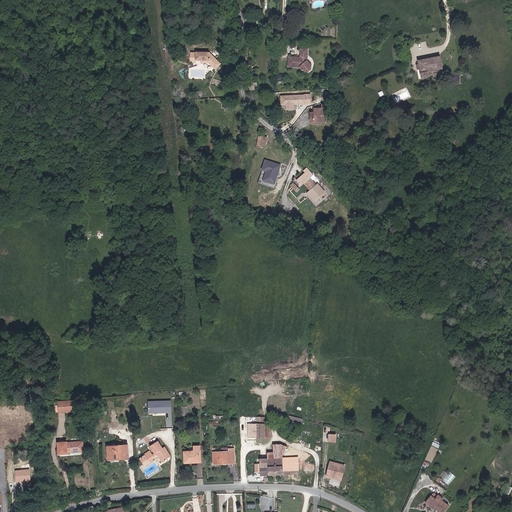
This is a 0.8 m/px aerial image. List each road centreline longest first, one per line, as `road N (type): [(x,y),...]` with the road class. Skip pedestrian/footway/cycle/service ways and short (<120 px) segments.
road 1 (tertiary): [(63,511),(91,501),(243,484),(301,487),(360,511)]
road 2 (residential): [(289,210),(282,180),(294,150),(254,101),(235,0)]
road 3 (unknown): [(315,493),(314,455),(281,442),(244,455),(243,484)]
